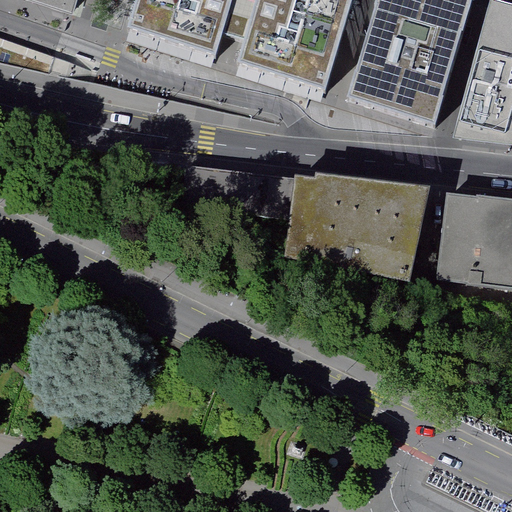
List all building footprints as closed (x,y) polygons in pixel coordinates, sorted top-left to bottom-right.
[(75,0),(36,0),(71,12),(75,0)] [(135,0),(126,32),(214,58),(221,33),(231,0),(135,0)] [(231,0),(221,33),(247,41),(259,0),(231,0)] [(351,0),(259,0),(247,41),(239,68),(324,93),(351,0)] [(470,4),(454,0),(377,0),(347,103),(433,128),(470,4)] [(511,143),(511,12),(490,7),(455,138),(511,143)] [(91,76),(92,70),(0,39),(0,64),(55,77),(89,85),(91,76)] [(303,188),(188,173),(183,208),(298,223),(303,188)] [(413,290),(429,198),(326,186),(325,190),(303,188),(298,223),(290,266),(413,290)] [(445,297),(511,306),(511,208),(449,200),(436,295),(445,297)] [(442,317),(511,327),(511,306),(445,297),(442,317)]
